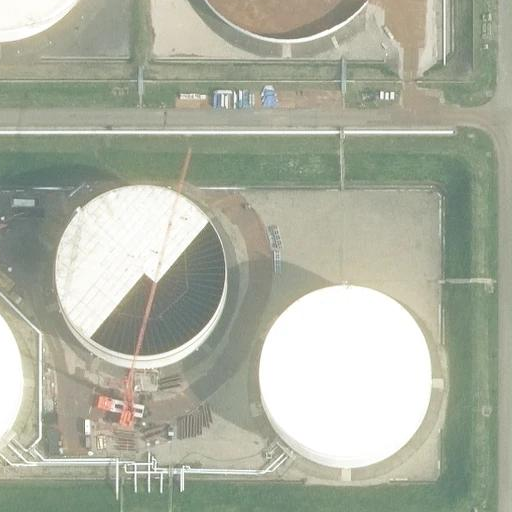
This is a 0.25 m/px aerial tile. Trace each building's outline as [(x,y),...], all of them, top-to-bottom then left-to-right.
[(0,0),(0,44),(3,45),(62,22),(77,0),(0,0)] [(298,44),(354,26),(367,0),(200,0),(203,8),(262,40),(283,43),(298,44)] [(99,359),(154,371),(202,349),(234,301),(223,234),(178,196),(133,192),(84,216),(58,254),(61,314),(99,359)] [(307,237),(386,249),(391,214),(312,202),(307,237)] [(0,253),(6,257),(21,228),(0,216),(0,253)] [(302,459),(356,470),(405,449),(436,401),(426,334),(380,296),(336,292),(287,316),(260,354),(264,413),(302,459)] [(0,440),(26,401),(16,333),(0,320),(0,440)]
